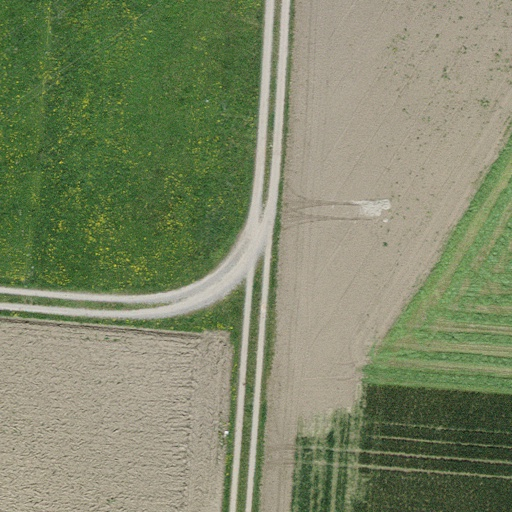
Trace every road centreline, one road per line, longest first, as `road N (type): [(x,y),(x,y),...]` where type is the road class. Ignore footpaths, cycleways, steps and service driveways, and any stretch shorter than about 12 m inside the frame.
road 1 (track): [(0,288),(207,302),(265,233),(288,0)]
road 2 (track): [(265,233),(244,511)]
